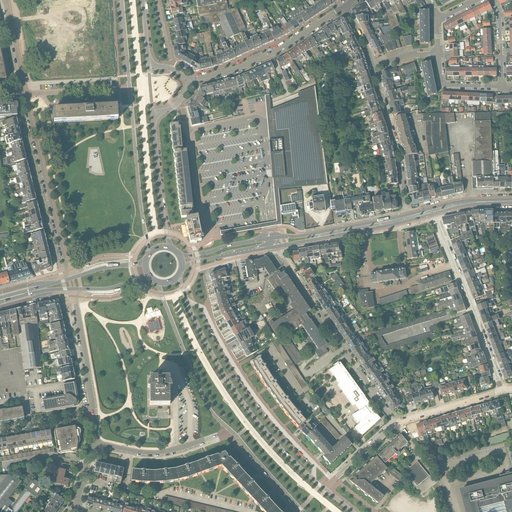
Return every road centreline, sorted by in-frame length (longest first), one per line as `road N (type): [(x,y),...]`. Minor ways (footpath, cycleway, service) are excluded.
road 1 (motorway): [(351,511),(243,396),(190,304),(160,200),(139,0)]
road 2 (trunk): [(352,511),(249,401),(191,304),(163,209),(140,0)]
road 3 (trunk): [(125,0),(145,205),(175,312),(220,397),(330,511)]
road 4 (motorway): [(127,0),(148,209),(177,313),(222,398),(331,511)]
road 5 (residential): [(313,479),(314,464),(242,379),(202,306),(187,301)]
road 6 (residential): [(313,479),(229,383),(187,301)]
road 7 (residential): [(274,246),(395,422)]
road 8 (residential): [(500,391),(433,210)]
road 9 (residential): [(24,93),(69,278)]
road 10 (residential): [(157,281),(198,389),(233,434)]
road 11 (residential): [(189,81),(270,53),(343,6)]
road 12 (residential): [(129,89),(149,252)]
road 13 (residential): [(408,217),(370,66)]
road 14 (residential): [(233,434),(164,453),(91,442)]
road 15 (tertiary): [(316,236),(180,257)]
road 16 (residential): [(169,247),(152,113)]
road 17 (residential): [(93,414),(71,289)]
